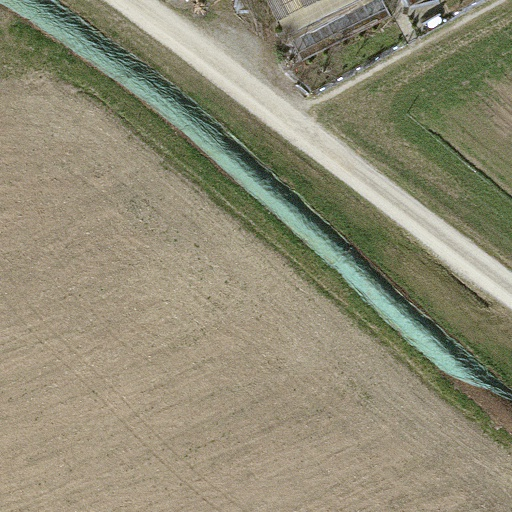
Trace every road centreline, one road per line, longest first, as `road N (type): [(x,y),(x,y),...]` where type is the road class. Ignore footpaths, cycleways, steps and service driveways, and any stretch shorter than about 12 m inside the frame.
road 1 (track): [(304,123),(511,291)]
road 2 (track): [(133,0),(304,123)]
